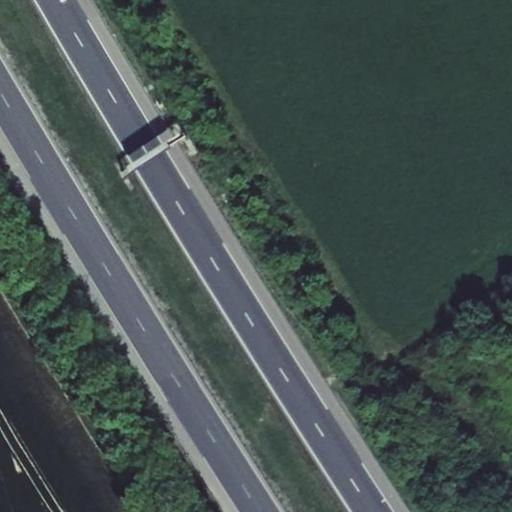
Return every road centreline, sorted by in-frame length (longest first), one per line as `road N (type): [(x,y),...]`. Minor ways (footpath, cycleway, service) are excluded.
road 1 (motorway): [(368,511),(52,0)]
road 2 (motorway): [(0,95),(256,511)]
